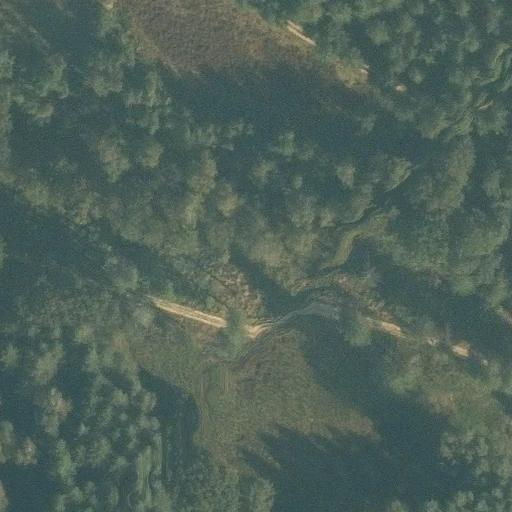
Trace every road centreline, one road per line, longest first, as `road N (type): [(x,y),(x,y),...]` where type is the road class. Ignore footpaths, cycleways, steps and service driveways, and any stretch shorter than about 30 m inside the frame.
road 1 (track): [(0,202),(511,357)]
road 2 (track): [(511,98),(355,0)]
